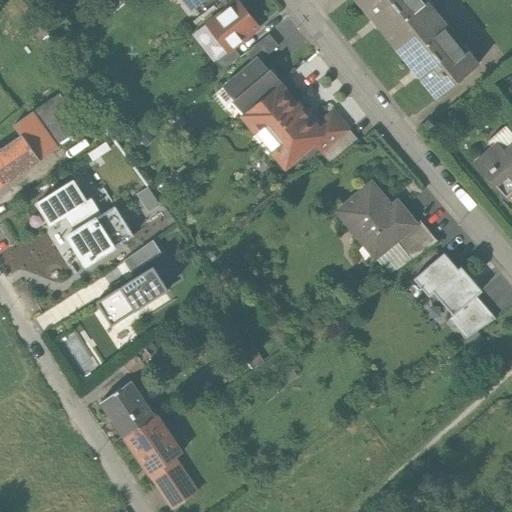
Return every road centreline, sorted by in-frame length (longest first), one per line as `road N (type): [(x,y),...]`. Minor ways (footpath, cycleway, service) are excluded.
road 1 (residential): [(294,0),(511,268)]
road 2 (unclassified): [(139,511),(0,288)]
road 3 (track): [(511,374),(354,511)]
